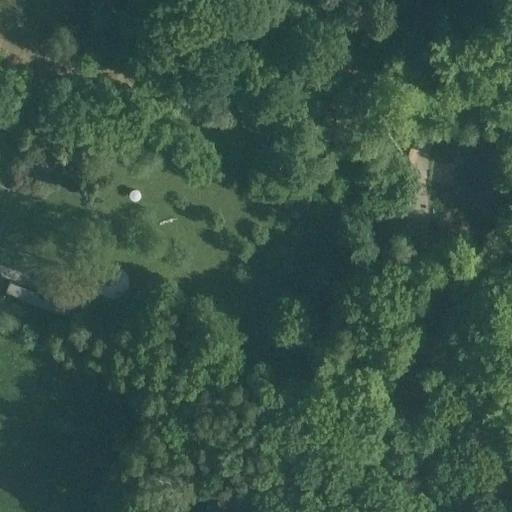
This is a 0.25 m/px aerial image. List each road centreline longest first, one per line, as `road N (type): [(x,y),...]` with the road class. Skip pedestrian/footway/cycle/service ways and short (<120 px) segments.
road 1 (track): [(433,511),(470,399),(413,238),(443,120)]
road 2 (track): [(414,97),(406,91),(452,47),(511,5)]
